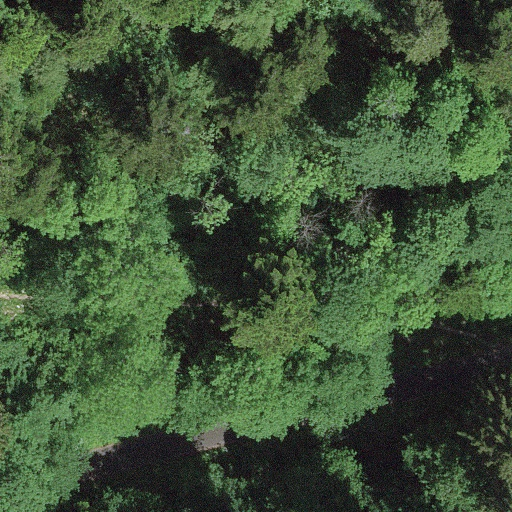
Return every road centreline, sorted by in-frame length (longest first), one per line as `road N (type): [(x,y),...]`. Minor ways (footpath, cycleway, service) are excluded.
road 1 (unclassified): [(0,495),(511,355)]
road 2 (track): [(0,303),(511,333)]
